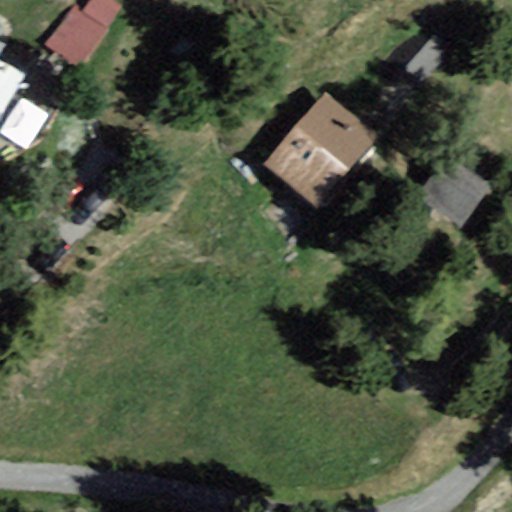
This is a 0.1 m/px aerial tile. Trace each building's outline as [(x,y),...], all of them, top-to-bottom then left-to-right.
[(72,0),(55,43),(91,58),(116,0),(72,0)] [(424,19),(392,61),(418,80),(449,38),(424,19)] [(0,126),(28,67),(0,54),(0,126)] [(266,163),(325,206),(383,126),(324,84),(266,163)] [(449,147),(427,195),(474,216),(496,168),(449,147)]
